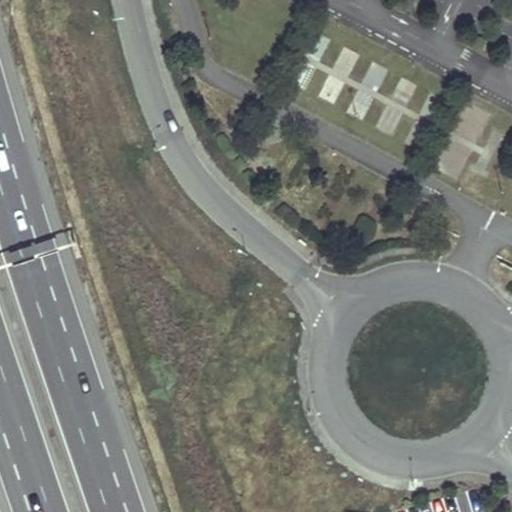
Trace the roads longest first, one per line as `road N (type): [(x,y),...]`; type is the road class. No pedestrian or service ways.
road 1 (unclassified): [(126,0),(172,146),(346,313)]
road 2 (trunk): [(119,511),(0,160)]
road 3 (unclassified): [(346,313),(332,334),(324,383),(345,430),(387,457),(412,461),(460,448),(480,431)]
road 4 (unclassified): [(499,347),(479,312),(444,288),(391,286),(346,313)]
road 5 (trunk): [(0,396),(39,511)]
